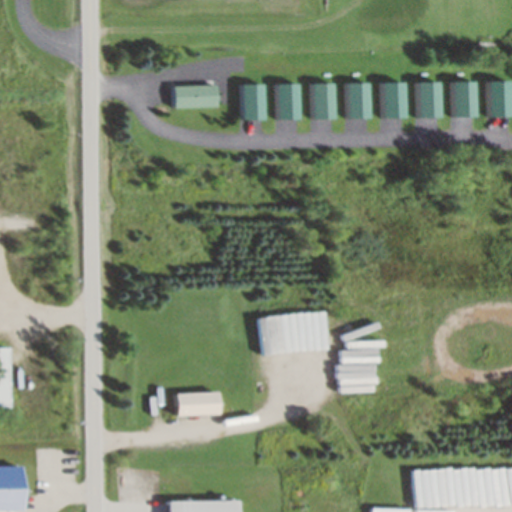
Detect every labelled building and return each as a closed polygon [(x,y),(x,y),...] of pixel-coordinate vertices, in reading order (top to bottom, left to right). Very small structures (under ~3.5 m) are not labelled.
[(442,80),(442,115),(469,115),(469,80),(442,80)] [(504,80),(477,80),(477,115),(504,115),(504,80)] [(435,81),(406,81),(406,115),(435,115),(435,81)] [(337,82),(337,116),(357,116),(357,82),(337,82)] [(372,82),(372,116),(393,116),(393,82),(372,82)] [(252,118),(252,83),(230,83),(230,118),(252,118)] [(266,117),(286,117),(286,83),(266,83),(266,117)] [(301,117),(324,117),(324,83),(301,83),(301,117)] [(206,107),(206,85),(171,85),(171,107),(206,107)] [(10,347),(0,347),(0,408),(10,408),(10,347)] [(222,413),(221,392),(177,393),(178,415),(222,413)] [(167,511),(240,511),(241,500),(167,500),(167,511)]
